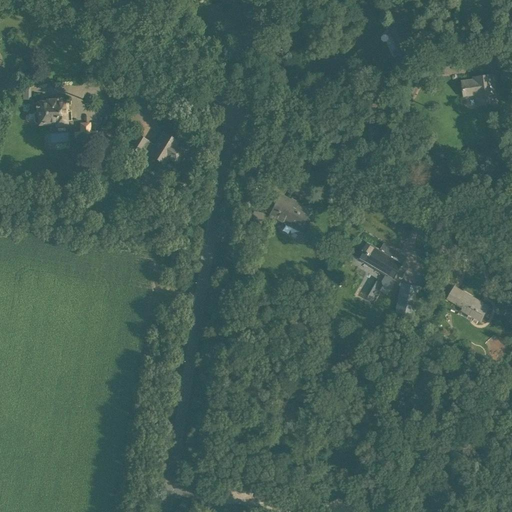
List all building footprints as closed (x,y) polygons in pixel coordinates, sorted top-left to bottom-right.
[(390,4),(388,11),(399,14),(400,6),(390,4)] [(394,41),(398,53),(408,48),(415,38),(413,33),(408,22),(400,26),(399,24),(391,28),(396,40),(394,41)] [(490,59),(491,72),(503,70),(502,58),(490,59)] [(477,106),(497,104),(493,74),(473,77),(473,80),(461,81),(464,96),(475,95),(477,106)] [(47,102),(38,102),(38,103),(36,104),(36,110),(38,110),(33,114),(28,114),(27,115),(26,115),(26,116),(25,117),(25,118),(25,119),(26,120),(27,121),(28,121),(29,122),(34,121),(36,124),(49,123),(48,120),(55,120),(56,125),(66,125),(66,121),(71,121),(70,111),(67,111),(67,103),(64,104),(64,101),(56,101),(55,100),(47,101),(47,102)] [(74,133),(75,143),(81,142),(82,151),(92,151),(91,123),(80,123),(81,132),(74,133)] [(137,135),(130,147),(145,156),(147,153),(163,163),(167,157),(176,163),(183,151),(174,145),(177,141),(163,133),(155,147),(146,142),(147,141),(137,135)] [(267,186),(261,183),(257,190),(263,193),(267,186)] [(271,215),(300,230),(311,211),(281,195),(271,215)] [(256,231),(258,221),(259,216),(253,215),(248,215),(246,229),(251,230),(256,231)] [(381,272),(382,271),(389,275),(401,254),(388,247),(385,253),(367,242),(358,258),(381,272)] [(415,317),(421,286),(404,283),(397,313),(415,317)] [(446,300),(462,308),(460,311),(480,322),(489,306),(453,287),(446,300)] [(327,334),(335,337),(337,331),(329,328),(327,334)]
